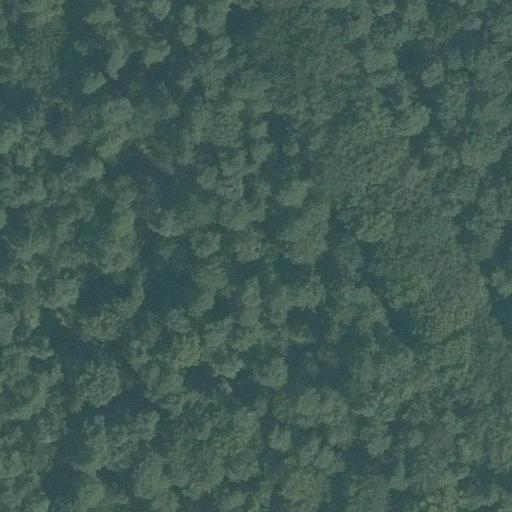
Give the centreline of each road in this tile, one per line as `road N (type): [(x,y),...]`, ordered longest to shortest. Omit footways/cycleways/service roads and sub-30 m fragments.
road 1 (unknown): [(511,496),(360,476),(232,447),(143,396),(0,180)]
road 2 (track): [(291,0),(511,370)]
